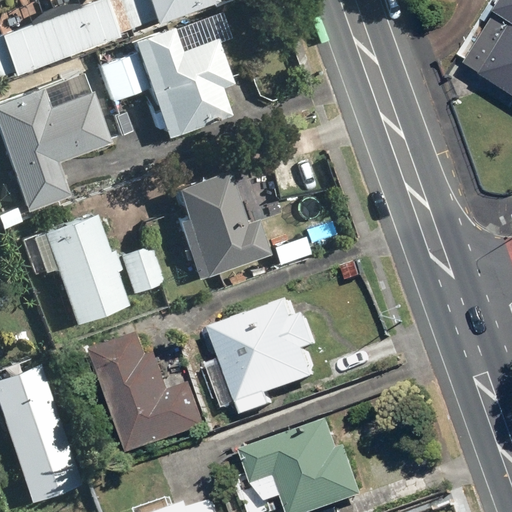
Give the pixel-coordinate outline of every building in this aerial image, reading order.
[(212,0),(87,0),(0,31),(0,74),(8,72),(9,74),(116,36),(115,33),(150,21),(151,23),(213,1),(212,0)] [(509,25),(475,74),(511,99),(511,0),(498,0),(490,12),(509,25)] [(166,26),(126,41),(131,53),(94,66),(107,102),(144,89),(161,137),(226,114),(216,88),(227,84),(211,38),(175,51),(166,26)] [(37,89),(0,101),(0,146),(23,212),(66,197),(53,162),(106,143),(88,91),(43,106),(37,89)] [(223,170),(169,188),(180,219),(173,222),(192,279),(264,254),(252,219),(241,223),(223,170)] [(123,303),(110,269),(115,267),(108,249),(103,251),(89,213),(35,233),(69,323),(123,303)] [(149,244),(117,255),(131,292),(162,280),(149,244)] [(362,259),(339,267),(347,288),(370,280),(362,259)] [(237,322),(214,330),(244,417),(275,407),(271,396),(317,380),(307,352),(319,348),(308,315),(298,319),(292,301),(274,307),(275,309),(254,316),(253,315),(236,321),(237,322)] [(143,335),(95,352),(132,455),(209,428),(194,385),(173,392),(159,355),(151,358),(143,335)] [(33,362),(0,374),(0,428),(27,503),(78,484),(33,362)] [(325,417),(238,447),(258,502),(280,494),(286,511),(305,511),(361,493),(343,443),(335,446),(325,417)] [(206,511),(201,497),(183,504),(182,503),(164,509),(160,498),(132,508),(133,511),(206,511)]
